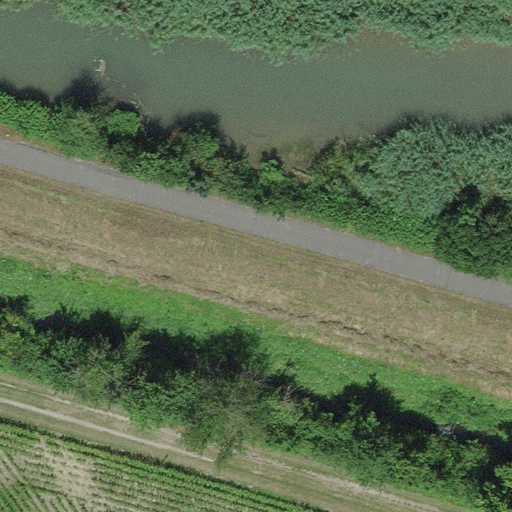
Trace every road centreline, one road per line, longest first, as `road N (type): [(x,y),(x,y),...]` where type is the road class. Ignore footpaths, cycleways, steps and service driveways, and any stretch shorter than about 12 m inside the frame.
road 1 (track): [(0,156),(511,296)]
road 2 (track): [(439,511),(0,390)]
